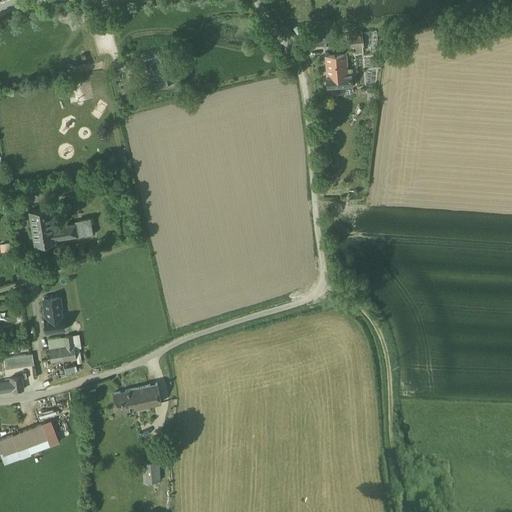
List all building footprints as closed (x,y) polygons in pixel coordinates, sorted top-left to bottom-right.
[(332,25),(315,29),(316,34),(317,44),(325,42),(325,43),(328,42),(335,40),(334,35),(332,25)] [(350,34),(349,34),(351,49),(353,48),(354,53),(356,52),(361,52),(360,47),(364,47),(362,32),(350,34)] [(166,51),(154,54),(162,81),(162,82),(174,79),(166,51)] [(346,54),(325,56),(327,77),(326,77),(327,87),(328,87),(328,86),(335,86),(335,90),(341,90),(340,85),(351,84),(351,85),(352,85),(351,75),(348,75),(346,54)] [(155,57),(145,60),(152,84),(162,81),(155,57)] [(133,84),(120,87),(122,99),(135,96),(133,84)] [(50,207),(29,210),(35,245),(56,241),(55,239),(78,236),(76,223),(75,223),(53,227),(50,207)] [(90,220),(75,222),(75,223),(76,223),(78,236),(92,233),(90,220)] [(331,294),(325,295),(325,296),(327,302),(332,301),(334,300),(332,293),(331,294)] [(64,330),(62,315),(45,318),(47,332),(64,330)] [(74,346),(72,335),(65,336),(66,347),(68,359),(76,358),(74,346)] [(62,346),(49,348),(51,362),(68,359),(66,347),(62,348),(62,346)] [(32,354),(4,358),(6,369),(34,365),(32,354)] [(10,381),(0,382),(0,392),(12,390),(12,391),(24,389),(21,376),(10,378),(10,381)] [(158,383),(113,392),(117,412),(161,402),(158,383)] [(41,423),(13,434),(17,446),(28,443),(29,445),(47,438),(41,423)] [(13,434),(0,438),(0,446),(2,452),(17,446),(13,434)] [(2,452),(0,452),(4,463),(31,453),(29,445),(28,443),(17,446),(2,452)] [(159,461),(143,462),(144,482),(160,481),(160,471),(159,461)]
